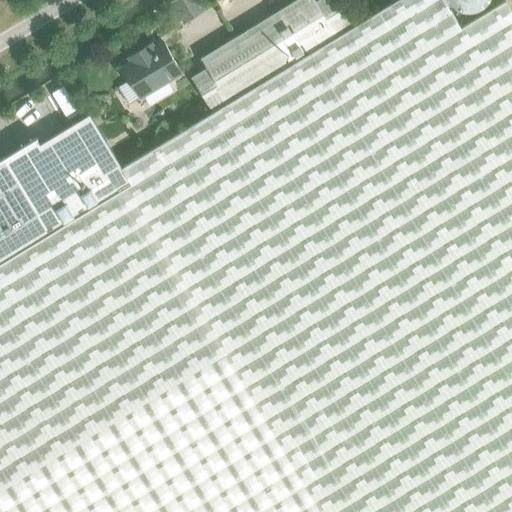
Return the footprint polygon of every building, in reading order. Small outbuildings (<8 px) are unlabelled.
[(511,511),(511,9),(507,2),(461,29),(443,0),(394,0),(214,110),(122,166),(121,167),(132,185),(0,265),(0,511),(511,511)] [(191,74),(212,108),(351,23),(336,0),(290,0),(200,55),(206,65),(191,74)] [(131,80),(119,87),(124,96),(129,104),(141,97),(182,72),(164,42),(155,48),(152,43),(130,57),(132,61),(123,67),(131,80)] [(67,84),(56,90),(71,116),(82,109),(67,84)] [(0,265),(132,185),(121,167),(122,166),(90,114),(41,144),(37,137),(0,160),(0,265)] [(120,142),(118,155),(131,157),(133,144),(120,142)]
